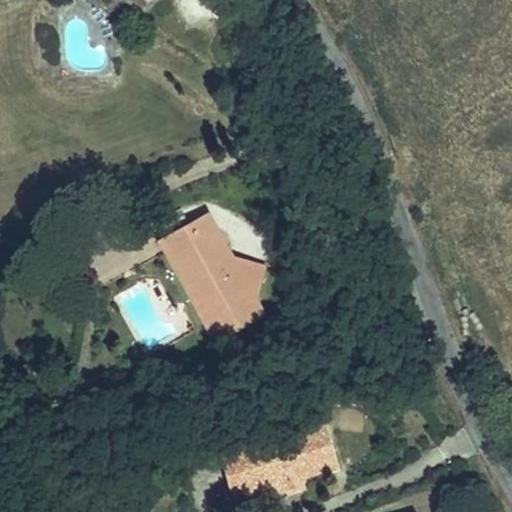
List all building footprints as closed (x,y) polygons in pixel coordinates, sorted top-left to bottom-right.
[(229,241),(197,199),(178,213),(210,218),(207,238),(229,241)] [(256,278),(261,242),(229,237),(229,241),(207,238),(210,218),(178,213),(163,224),(171,234),(169,248),(191,252),(187,273),(200,275),(198,288),(211,304),(240,309),(243,290),(254,291),(256,278)] [(171,234),(163,224),(155,230),(169,248),(171,234)] [(187,273),(191,252),(169,248),(187,273)] [(198,288),(200,275),(187,273),(198,288)] [(254,291),(243,290),(240,309),(265,291),(256,278),(254,291)] [(223,321),(240,309),(211,304),(223,321)] [(337,407),(244,432),(255,474),(282,467),(285,476),(303,470),(300,458),(309,454),(311,460),(349,449),(337,407)] [(255,474),(244,432),(232,435),(246,491),(315,473),(311,460),(309,454),(300,458),(303,470),(285,476),(282,467),(255,474)]
